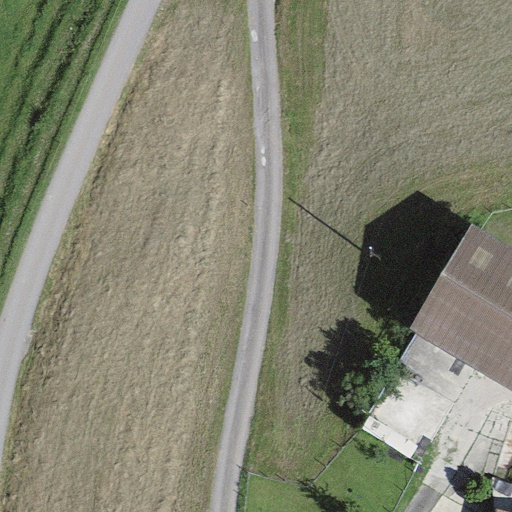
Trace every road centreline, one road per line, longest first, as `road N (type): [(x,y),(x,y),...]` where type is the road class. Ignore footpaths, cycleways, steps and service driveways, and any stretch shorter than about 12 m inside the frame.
road 1 (track): [(262,0),(268,238),(227,511)]
road 2 (unclassified): [(146,0),(16,321),(0,393)]
